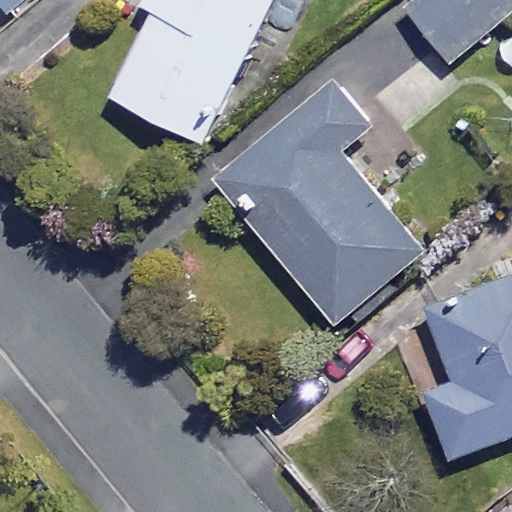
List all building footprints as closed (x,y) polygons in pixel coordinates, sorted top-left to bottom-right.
[(29,0),(0,0),(13,14),(29,0)] [(290,0),(160,0),(158,4),(169,10),(125,96),(216,143),(290,0)] [(511,25),(511,0),(432,0),(421,10),(465,64),(511,25)] [(393,128),(351,77),(229,176),(353,328),(441,255),(359,156),(393,128)] [(511,443),(511,283),(440,311),(468,383),(441,394),(467,461),(511,443)]
